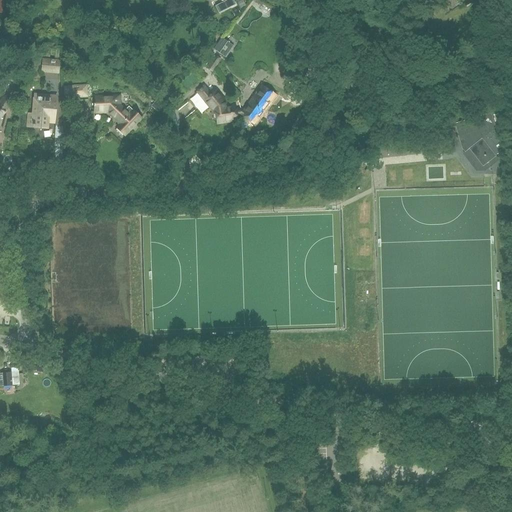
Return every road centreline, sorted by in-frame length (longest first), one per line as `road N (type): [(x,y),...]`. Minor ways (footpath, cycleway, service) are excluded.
road 1 (residential): [(23,345),(19,236),(40,203),(216,189),(302,162)]
road 2 (residential): [(340,417),(23,345)]
road 3 (residential): [(399,0),(302,162)]
road 4 (residential): [(511,456),(340,417)]
